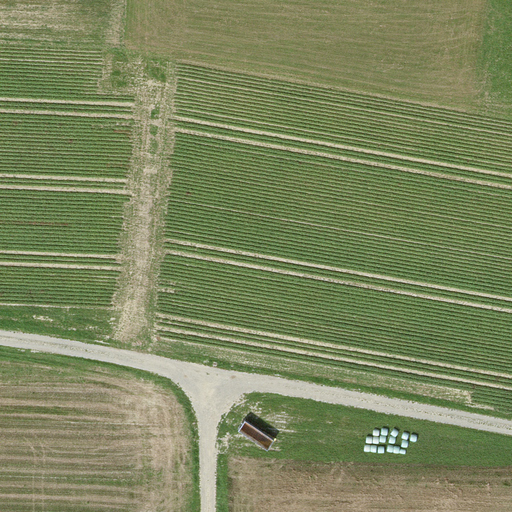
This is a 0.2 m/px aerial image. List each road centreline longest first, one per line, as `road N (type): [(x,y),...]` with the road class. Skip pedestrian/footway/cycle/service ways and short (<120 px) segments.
road 1 (track): [(511,430),(0,346)]
road 2 (track): [(211,511),(210,378)]
